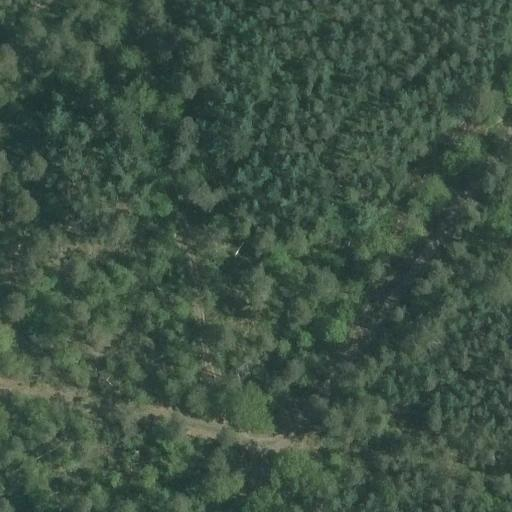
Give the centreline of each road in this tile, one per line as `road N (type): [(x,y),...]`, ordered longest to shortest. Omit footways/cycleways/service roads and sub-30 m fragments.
road 1 (track): [(132,0),(227,433)]
road 2 (track): [(289,438),(511,140)]
road 3 (track): [(227,433),(0,395)]
